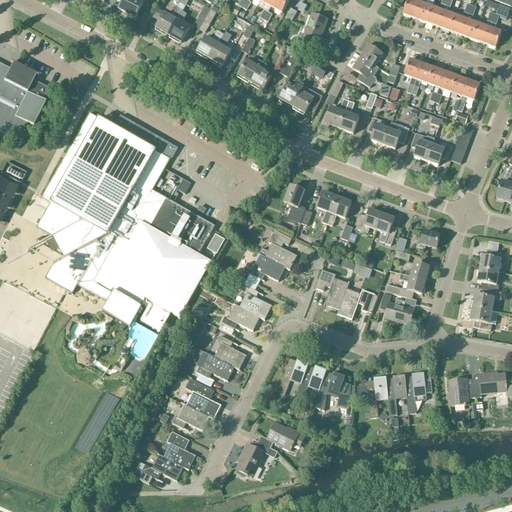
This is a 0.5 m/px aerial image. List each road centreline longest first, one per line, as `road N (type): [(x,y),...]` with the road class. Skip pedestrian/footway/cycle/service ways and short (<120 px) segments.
road 1 (residential): [(14,0),(301,157),(464,217)]
road 2 (residential): [(203,481),(283,329),(368,353),(433,345)]
road 3 (residential): [(511,76),(371,21)]
road 4 (residential): [(464,217),(511,91)]
road 5 (residential): [(433,345),(464,217)]
road 6 (residential): [(371,21),(346,63),(330,67),(327,52),(345,7)]
